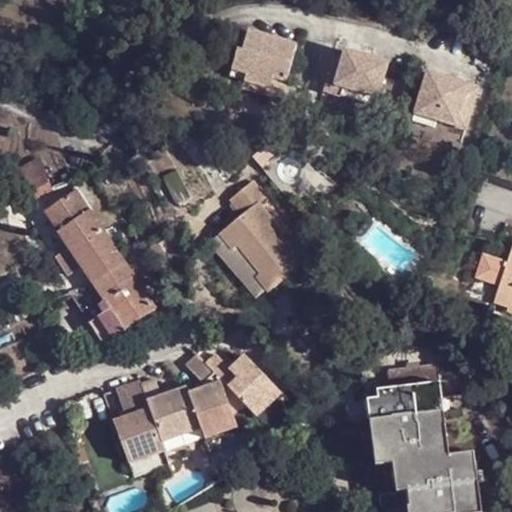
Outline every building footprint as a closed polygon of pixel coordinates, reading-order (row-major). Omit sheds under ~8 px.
[(301,45),(253,31),(247,51),(242,49),(236,69),(251,73),(249,80),(275,88),(278,77),(291,81),(301,45)] [(393,61),(349,49),(346,60),(337,58),(328,90),(346,95),(349,86),(383,97),(393,61)] [(477,83),(429,68),(415,117),(434,123),(436,115),(465,124),(477,83)] [(251,73),(236,69),(234,76),(249,80),(251,73)] [(285,99),(291,81),(278,77),(275,88),(249,80),(247,87),(285,99)] [(383,97),(349,86),(346,95),(381,105),(383,97)] [(47,185),(50,181),(34,159),(22,168),(42,200),(52,195),(47,185)] [(245,214),(222,233),(234,250),(240,245),(263,273),(258,276),(271,291),(310,259),(262,201),(269,195),(257,178),(232,198),(245,214)] [(49,212),(96,282),(126,262),(78,191),(49,212)] [(0,196),(0,207),(24,209),(25,197),(0,196)] [(511,253),(496,300),(511,305),(511,253)] [(126,262),(96,282),(72,291),(105,340),(124,331),(158,308),(126,262)] [(209,386),(191,392),(203,430),(206,441),(239,431),(235,419),(226,393),(231,388),(249,406),(258,415),(283,392),(247,354),(233,369),(218,353),(208,363),(200,355),(189,366),(209,386)] [(389,466),(452,456),(446,415),(441,416),(439,401),(444,400),(439,366),(390,373),(392,390),(379,392),(389,466)] [(0,387),(9,383),(6,367),(0,367),(0,387)] [(129,417),(116,421),(131,461),(164,451),(163,443),(203,430),(191,392),(190,389),(164,395),(158,379),(143,384),(142,381),(118,389),(129,417)] [(231,388),(226,393),(235,419),(249,406),(231,388)] [(389,466),(379,392),(368,393),(379,467),(389,466)] [(164,451),(131,461),(135,477),(170,466),(164,451)] [(452,456),(389,466),(379,467),(385,511),(485,511),(482,483),(472,485),(471,476),(481,476),(478,452),(452,456)] [(481,476),(471,476),(472,485),(482,483),(481,476)]
